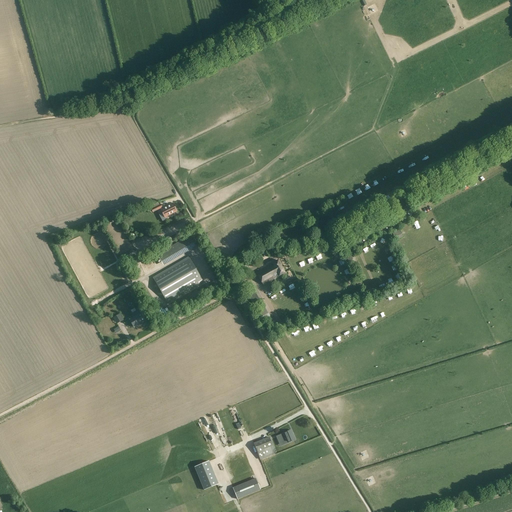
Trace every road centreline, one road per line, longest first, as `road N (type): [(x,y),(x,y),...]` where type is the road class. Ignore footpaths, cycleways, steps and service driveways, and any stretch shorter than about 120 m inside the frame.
road 1 (track): [(221,265),(310,250),(511,140)]
road 2 (track): [(221,265),(370,511)]
road 3 (track): [(235,288),(0,416)]
road 4 (track): [(343,0),(130,104)]
road 5 (track): [(130,104),(221,265)]
